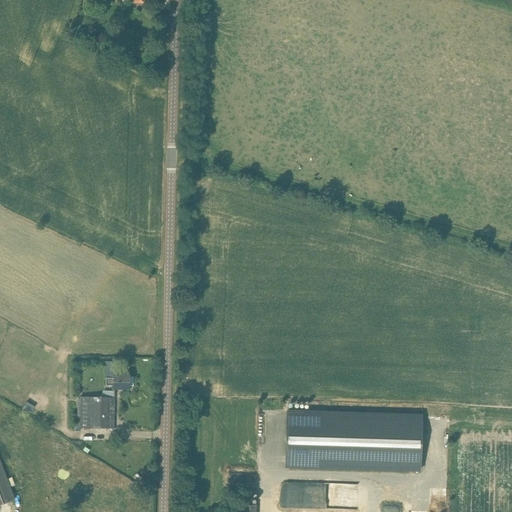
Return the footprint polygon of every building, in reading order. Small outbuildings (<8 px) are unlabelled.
[(129,374),(119,374),(114,374),(114,377),(106,377),(106,385),(114,385),(114,387),(129,387),(129,374)] [(114,397),(104,397),(80,396),(80,427),(113,428),(114,397)] [(422,415),(287,411),(286,465),(420,469),(422,415)] [(0,504),(15,499),(0,457),(0,504)] [(284,482),(284,508),(294,508),(293,511),(356,511),(357,483),(284,482)]
